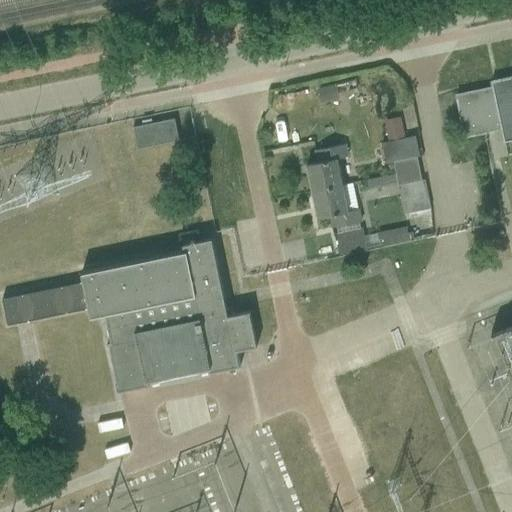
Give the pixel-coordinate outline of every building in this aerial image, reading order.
[(465,137),(502,129),(505,142),(511,140),(511,77),(492,82),(493,87),(457,95),(465,137)] [(334,85),(317,89),(320,102),(337,98),(334,85)] [(133,127),(138,149),(179,140),(174,119),(133,127)] [(400,122),(385,125),(388,142),(403,138),(400,122)] [(392,161),(415,157),(418,156),(414,137),(380,144),(384,163),(392,161)] [(307,164),(313,192),(342,186),(337,159),(348,157),(345,144),(316,150),(318,162),(307,164)] [(418,169),(415,157),(392,161),(394,174),(418,169)] [(394,174),(366,180),(368,190),(397,184),(397,185),(421,180),(418,169),(394,174)] [(424,180),(398,186),(404,214),(430,209),(424,180)] [(342,186),(313,192),(319,218),(330,216),(332,228),(340,226),(354,223),(362,221),(353,184),(342,186)] [(354,223),(340,226),(341,233),(356,230),(354,223)] [(341,233),(335,234),(340,255),(366,249),(362,228),(356,230),(341,233)] [(406,228),(377,234),(380,248),(409,241),(406,228)] [(380,248),(377,234),(364,237),(367,250),(380,248)] [(7,325),(88,308),(90,318),(105,315),(111,342),(107,344),(117,393),(240,367),(237,350),(256,346),(249,311),(227,315),(211,239),(182,245),(184,252),(81,274),(83,283),(2,300),(7,325)] [(511,322),(508,324),(511,332),(500,335),(506,359),(511,357),(511,322)]
